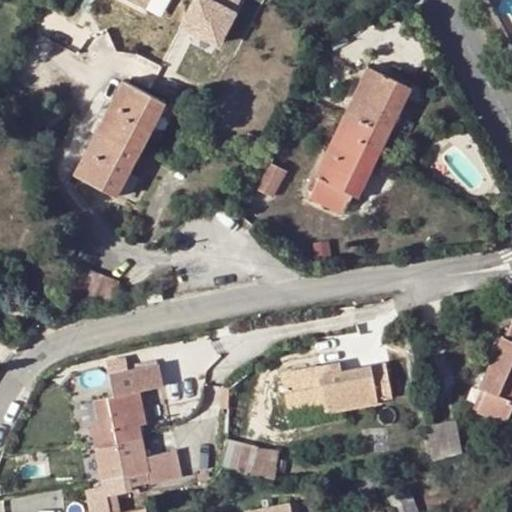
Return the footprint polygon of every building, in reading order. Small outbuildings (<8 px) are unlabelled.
[(238,0),(193,0),(181,25),(216,43),(238,0)] [(367,67),(351,100),(357,104),(349,121),(385,139),(397,115),(389,111),(402,84),(367,67)] [(37,80),(15,68),(9,81),(31,94),(37,80)] [(144,125),(157,99),(122,80),(97,129),(139,150),(151,128),(144,125)] [(410,88),(402,84),(389,111),(397,115),(410,88)] [(42,105),(28,97),(22,108),(37,115),(42,105)] [(164,102),(157,99),(144,125),(151,128),(164,102)] [(357,104),(351,100),(343,118),(349,121),(357,104)] [(349,121),(343,118),(329,146),(335,149),(349,121)] [(385,139),(349,121),(335,149),(329,146),(314,177),(317,178),(309,196),(339,213),(349,194),(362,168),(369,171),(385,139)] [(139,150),(97,129),(73,175),(108,193),(122,166),(129,170),(139,150)] [(267,160),(253,186),(272,196),(286,170),(267,160)] [(122,166),(108,193),(115,197),(129,170),(122,166)] [(356,198),(369,171),(362,168),(349,194),(351,196),(356,198)] [(74,292),(84,268),(72,264),(62,288),(74,292)] [(95,272),(84,268),(74,292),(86,296),(95,272)] [(107,277),(95,272),(86,296),(99,300),(107,277)] [(120,282),(107,277),(99,300),(110,305),(120,282)] [(134,293),(122,294),(123,307),(136,305),(134,293)] [(511,320),(504,338),(500,336),(479,388),(486,392),(477,411),(505,424),(511,407),(511,320)] [(138,391),(164,386),(159,361),(110,371),(115,395),(95,399),(99,418),(101,433),(114,431),(117,444),(132,441),(131,435),(141,433),(139,423),(145,422),(138,391)] [(280,372),(288,410),(323,404),(324,413),(378,403),(377,400),(392,397),(385,362),(341,370),(339,361),(280,372)] [(91,420),(96,447),(117,444),(114,431),(101,433),(99,418),(91,420)] [(425,428),(430,461),(461,455),(456,423),(425,428)] [(96,447),(102,480),(129,475),(146,472),(149,482),(180,476),(174,452),(145,456),(141,433),(131,435),(132,441),(120,443),(96,447)] [(223,442),(221,468),(247,476),(272,478),(277,452),(256,450),(223,442)] [(116,492),(131,489),(129,475),(102,480),(103,486),(87,490),(91,511),(146,511),(145,508),(120,511),(119,511),(109,511),(107,494),(116,492)] [(416,511),(408,491),(387,499),(392,511),(416,511)] [(119,511),(120,511),(116,492),(107,494),(109,511),(119,511)] [(299,511),(298,502),(244,511),(299,511)] [(382,511),(379,502),(367,511),(382,511)]
